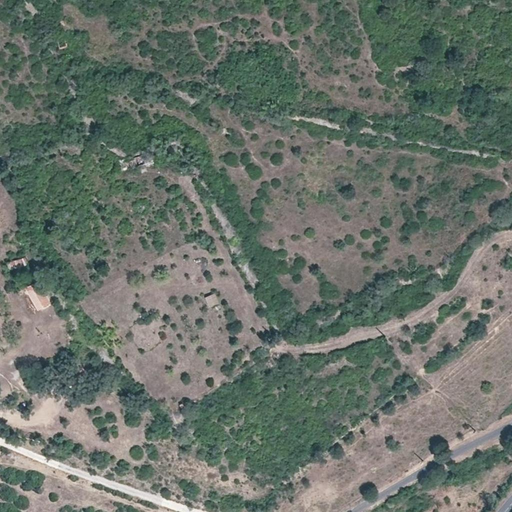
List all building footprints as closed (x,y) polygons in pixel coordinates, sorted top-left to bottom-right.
[(67,38),(59,40),(61,49),(70,46),(67,38)] [(177,145),(172,147),(183,172),(191,169),(183,148),(179,150),(177,145)] [(120,161),(123,169),(131,167),(131,168),(144,165),(144,164),(147,163),(147,166),(156,163),(153,153),(135,157),(135,159),(126,162),(126,160),(120,161)] [(27,257),(8,263),(11,270),(29,264),(27,257)] [(40,281),(28,286),(40,309),(51,304),(40,281)] [(96,370),(79,357),(71,368),(80,374),(83,371),(91,377),(96,370)]
